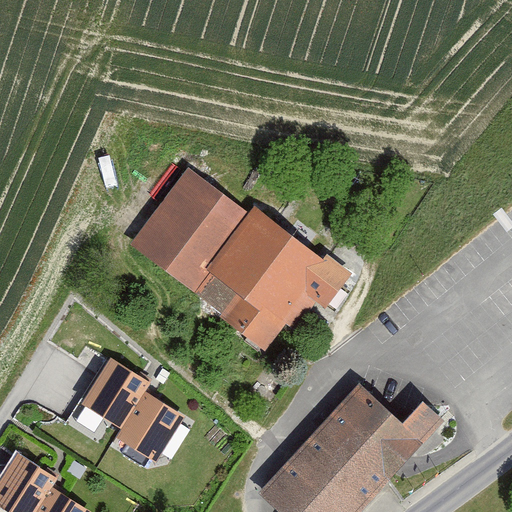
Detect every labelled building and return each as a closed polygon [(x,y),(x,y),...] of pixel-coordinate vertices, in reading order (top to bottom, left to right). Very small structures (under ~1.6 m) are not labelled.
[(243,212),(186,165),(122,247),(186,296),(243,212)] [(321,308),(346,274),(322,256),(250,206),(243,212),(186,296),(259,352),(281,321),(288,325),(308,300),(321,308)] [(140,394),(145,385),(106,362),(78,410),(117,433),(140,394)] [(400,427),(360,390),(259,499),(272,511),(365,511),(443,428),(419,407),(400,427)] [(151,464),(179,416),(140,394),(117,433),(112,442),(151,464)] [(31,511),(45,490),(50,481),(11,458),(0,477),(0,511),(31,511)] [(83,511),(45,490),(31,511),(83,511)]
